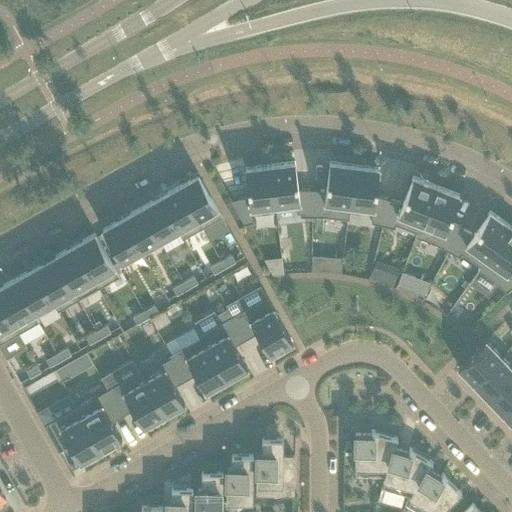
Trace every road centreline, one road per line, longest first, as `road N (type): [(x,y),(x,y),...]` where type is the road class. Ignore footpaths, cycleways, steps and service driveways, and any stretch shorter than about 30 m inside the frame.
road 1 (residential): [(511,184),(481,163),(414,140),(279,127),(152,159),(0,244)]
road 2 (secondary): [(174,43),(378,4),(465,7),(511,21)]
road 3 (residential): [(293,387),(336,361),(380,360),(511,493)]
road 4 (residential): [(71,511),(293,387)]
road 5 (secondary): [(181,0),(0,104)]
road 6 (secondary): [(0,141),(174,43)]
road 7 (residential): [(0,385),(71,511)]
road 8 (residential): [(316,511),(317,434),(293,387)]
